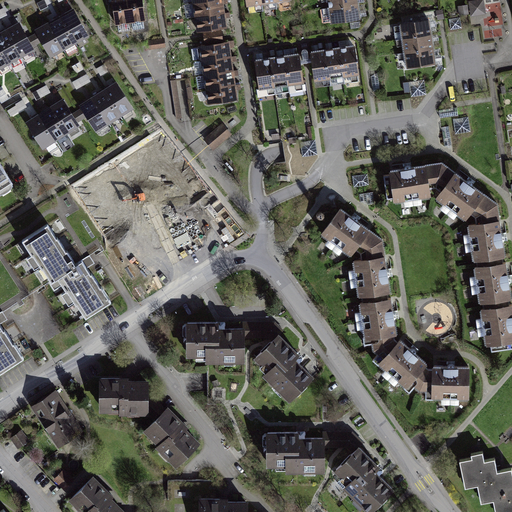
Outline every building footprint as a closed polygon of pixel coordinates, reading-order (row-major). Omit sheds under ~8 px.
[(144,17),(141,0),(112,0),(116,22),(144,17)] [(226,27),(221,0),(194,0),(199,31),(226,27)] [(328,0),(332,22),(358,18),(355,0),(328,0)] [(464,0),(465,14),(486,13),(485,0),(464,0)] [(88,33),(74,9),(37,29),(51,54),(88,33)] [(428,19),(402,23),(408,67),(434,63),(428,19)] [(0,66),(32,49),(18,23),(0,33),(0,66)] [(164,39),(149,41),(149,50),(165,48),(164,39)] [(238,98),(229,42),(202,46),(211,102),(238,98)] [(354,44),(311,50),(315,78),(358,72),(354,44)] [(297,53),(255,59),(260,88),(302,81),(297,53)] [(87,73),(73,80),(77,88),(92,80),(87,73)] [(131,106),(117,83),(81,105),(95,128),(131,106)] [(10,107),(13,112),(27,103),(23,98),(10,107)] [(78,124),(62,99),(27,122),(43,147),(78,124)] [(232,133),(225,124),(206,139),(214,148),(232,133)] [(304,156),(317,153),(315,142),(302,145),(304,156)] [(0,189),(13,182),(0,161),(0,189)] [(511,306),(497,201),(440,162),(390,168),(389,172),(384,173),(386,195),(393,194),(394,199),(429,194),(427,186),(434,186),(440,189),(436,196),(465,217),(469,210),(475,215),(476,221),(471,222),(489,342),(491,342),(492,349),(511,345),(511,306)] [(354,178),(354,186),(364,186),(364,177),(354,178)] [(467,395),(467,366),(430,365),(395,335),(381,238),(338,207),(322,230),(351,250),(354,245),(360,250),(361,257),(356,258),(367,342),(374,342),(375,347),(380,350),(374,356),(412,389),(416,383),(420,387),(427,387),(427,394),(467,395)] [(75,263),(48,223),(23,239),(50,279),(52,278),(75,263)] [(110,300),(82,259),(75,263),(52,278),(56,284),(61,281),(85,317),(110,300)] [(214,321),(188,322),(188,352),(211,351),(211,358),(242,357),(241,326),(214,327),(214,321)] [(0,374),(24,359),(0,322),(0,374)] [(302,359),(277,335),(255,356),(269,370),(266,373),(289,397),(310,376),(297,363),(302,359)] [(146,377),(104,377),(104,409),(146,409),(146,377)] [(79,429),(55,392),(35,405),(59,442),(79,429)] [(198,440),(169,410),(147,431),(177,461),(198,440)] [(293,431),(267,432),(267,461),(288,461),(289,468),(322,467),(322,437),(293,437),(293,431)] [(345,485),(369,510),(390,489),(370,470),(376,465),(358,447),(338,467),(351,480),(345,485)] [(484,459),(482,450),(472,452),(473,456),(460,458),(465,485),(477,483),(481,500),(493,497),(495,511),(508,511),(509,511),(511,511),(511,466),(497,469),(495,457),(484,459)] [(122,511),(125,510),(93,477),(72,498),(85,511),(122,511)] [(245,511),(245,499),(199,499),(199,511),(245,511)]
